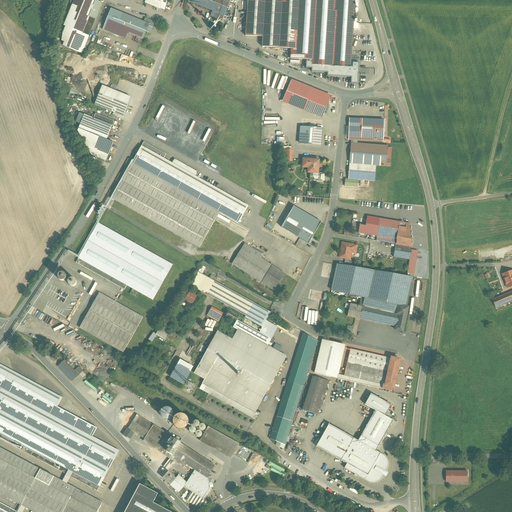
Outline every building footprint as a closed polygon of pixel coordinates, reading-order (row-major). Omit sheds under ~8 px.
[(101,4),(90,0),(74,0),(56,47),(81,56),(101,4)] [(168,0),(145,0),(144,5),(165,11),(168,0)] [(191,0),(191,2),(213,11),(211,16),(222,20),(230,1),(232,2),(233,0),(191,0)] [(247,0),(245,36),(263,37),(262,47),(291,49),(290,59),(307,60),(307,68),(312,68),(311,72),(327,73),(327,76),(351,78),(351,84),(358,84),(358,83),(356,83),(357,74),(358,74),(358,73),(357,73),(358,68),(359,68),(359,67),(358,67),(358,64),(359,64),(359,63),(353,63),(352,64),(351,64),(354,12),(348,12),(349,2),(346,2),(346,0),(247,0)] [(346,0),(346,2),(349,2),(348,12),(354,12),(355,0),(346,0)] [(144,23),(111,10),(102,32),(126,41),(129,35),(143,41),(146,32),(141,29),(144,23)] [(144,23),(141,29),(146,32),(150,33),(155,22),(145,19),(144,23)] [(330,97),(291,80),(283,100),(321,116),(330,97)] [(129,97),(101,86),(94,105),(122,116),(129,97)] [(93,117),(84,113),(78,129),(106,140),(114,121),(94,114),(93,117)] [(383,120),(349,119),(348,141),(383,142),(383,120)] [(323,128),(300,126),(299,143),(322,145),(323,128)] [(387,146),(350,144),(347,181),(374,183),(375,167),(389,168),(390,157),(386,157),(387,146)] [(248,205),(140,147),(112,199),(200,247),(219,212),(238,223),(248,205)] [(283,162),(292,162),(292,149),(283,149),(283,162)] [(319,160),(304,159),(303,167),(309,168),(308,173),(318,173),(319,160)] [(295,206),(282,227),(309,243),(322,221),(295,206)] [(411,224),(380,219),(376,241),(412,248),(413,236),(411,235),(412,230),(410,229),(411,224)] [(172,265),(97,223),(77,258),(153,300),(172,265)] [(357,246),(341,243),(338,259),(350,262),(351,254),(355,255),(357,246)] [(263,255),(245,244),(231,265),(273,291),(284,274),(260,260),(263,255)] [(412,276),(336,263),(331,293),(360,298),(359,305),(359,306),(398,314),(408,316),(409,306),(406,306),(412,276)] [(270,311),(198,271),(190,284),(245,314),(241,321),(237,318),(231,328),(238,332),(266,347),(277,326),(265,319),(270,311)] [(511,271),(501,276),(506,288),(511,286),(511,271)] [(66,286),(76,287),(77,280),(64,278),(63,284),(66,284),(66,286)] [(197,295),(189,290),(184,299),(192,303),(197,295)] [(511,292),(493,300),(496,308),(511,301),(511,292)] [(145,319),(100,293),(80,327),(124,353),(145,319)] [(407,316),(350,304),(347,317),(395,327),(395,331),(404,333),(407,316)] [(223,312),(211,306),(207,315),(218,321),(223,312)] [(207,326),(213,329),(216,322),(209,319),(207,326)] [(164,340),(170,331),(161,325),(155,335),(164,340)] [(250,416),(284,357),(266,347),(238,332),(233,341),(217,332),(193,374),(204,380),(200,388),(250,416)] [(148,340),(151,342),(156,335),(152,333),(148,340)] [(317,342),(301,338),(272,440),(288,444),(317,342)] [(344,345),(321,340),(314,375),(377,388),(394,392),(401,359),(390,356),(389,360),(343,350),(344,345)] [(183,385),(192,366),(177,359),(169,378),(183,385)] [(75,371),(65,360),(58,366),(72,381),(82,371),(79,367),(75,371)] [(62,398),(0,364),(0,438),(66,474),(71,477),(97,491),(119,451),(92,437),(97,428),(57,407),(62,398)] [(328,382),(312,377),(302,410),(318,415),(328,382)] [(364,405),(376,412),(358,442),(329,425),(317,446),(366,475),(379,454),(374,451),(392,420),(386,416),(392,405),(374,395),(371,393),(364,405)] [(194,471),(186,483),(184,488),(203,500),(210,489),(207,478),(220,461),(140,411),(129,429),(124,436),(129,442),(135,434),(144,440),(142,442),(181,468),(183,464),(194,471)] [(239,445),(209,427),(200,441),(230,459),(239,445)] [(0,493),(34,511),(96,511),(102,503),(67,484),(62,481),(0,447),(0,493)] [(384,458),(379,454),(366,475),(364,481),(370,483),(374,483),(379,481),(383,477),(385,472),(387,468),(387,463),(384,458)] [(467,469),(446,469),(446,482),(467,481),(467,469)] [(183,490),(184,488),(186,483),(170,470),(162,479),(169,487),(174,482),(183,490)] [(71,477),(66,474),(62,481),(67,484),(71,477)] [(158,494),(140,484),(125,511),(170,511),(153,503),(158,494)] [(0,511),(18,511),(0,502),(0,511)]
